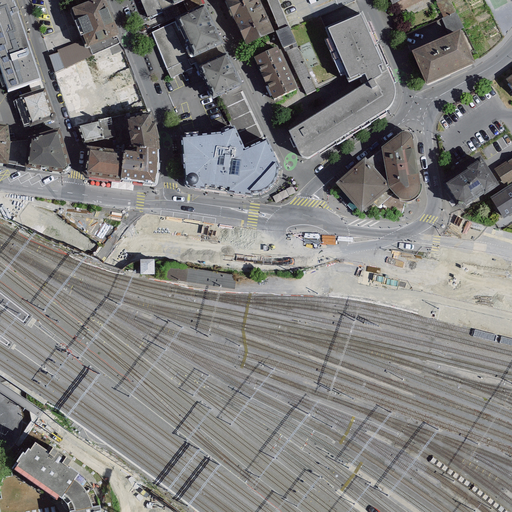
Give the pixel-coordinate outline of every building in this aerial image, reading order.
[(41,85),(11,0),(0,0),(0,74),(7,96),(41,85)] [(102,0),(70,13),(86,53),(118,40),(102,0)] [(141,0),(150,18),(175,7),(171,0),(141,0)] [(202,0),(191,0),(185,3),(189,13),(205,6),(202,0)] [(226,0),(248,48),(273,36),(256,0),(226,0)] [(275,16),(284,12),(278,0),(268,0),(275,16)] [(407,0),(400,5),(403,13),(429,0),(435,0),(444,19),(459,13),(451,0),(407,0)] [(206,55),(224,47),(207,11),(179,24),(196,60),(206,55)] [(284,12),(275,16),(282,32),(291,28),(284,12)] [(389,73),(365,16),(331,32),(353,85),(369,77),(373,84),(293,135),(303,157),(309,161),(316,159),(382,114),(391,107),(395,99),(396,88),(389,73)] [(173,25),(153,34),(171,76),(192,67),(173,25)] [(286,50),(299,45),(291,28),(282,32),(279,34),(286,50)] [(460,35),(416,54),(429,84),(473,66),(460,35)] [(287,53),(299,48),(299,45),(286,50),(287,53)] [(228,56),(224,47),(206,55),(211,65),(228,56)] [(122,48),(91,61),(100,83),(131,70),(122,48)] [(317,92),(299,48),(287,53),(307,96),(317,92)] [(278,51),(255,62),(276,105),(299,94),(278,51)] [(211,65),(201,69),(216,100),(243,88),(228,56),(211,65)] [(135,81),(112,89),(120,110),(143,102),(135,81)] [(16,101),(26,132),(56,123),(46,92),(16,101)] [(107,104),(70,113),(74,128),(82,126),(103,121),(111,119),(107,104)] [(133,148),(158,152),(157,143),(153,126),(147,109),(126,115),(133,148)] [(103,121),(82,126),(86,144),(107,139),(103,121)] [(0,127),(0,162),(7,164),(10,142),(6,128),(0,127)] [(224,136),(184,139),(187,184),(193,190),(251,198),(262,197),(271,192),(279,185),(283,178),(283,169),(268,142),(246,152),(236,130),(224,136)] [(69,167),(59,132),(30,140),(26,167),(63,172),(69,167)] [(407,134),(386,150),(393,190),(405,203),(413,204),(420,201),(424,196),(425,188),(417,139),(412,135),(407,134)] [(30,140),(10,142),(7,164),(26,167),(30,140)] [(155,184),(158,152),(133,148),(126,148),(122,180),(155,184)] [(369,162),(393,190),(386,150),(369,162)] [(122,156),(92,153),(89,176),(120,179),(122,156)] [(511,161),(496,171),(503,183),(506,188),(511,184),(511,161)] [(393,190),(369,162),(341,187),(365,214),(393,190)] [(445,187),(458,207),(468,208),(496,189),(479,164),(445,187)] [(511,188),(493,201),(506,222),(511,217),(511,188)] [(156,275),(156,261),(142,261),(142,275),(156,275)] [(103,511),(97,480),(28,439),(23,448),(20,447),(17,452),(15,450),(8,462),(11,464),(7,470),(10,473),(11,479),(2,481),(0,486),(0,511),(103,511)]
